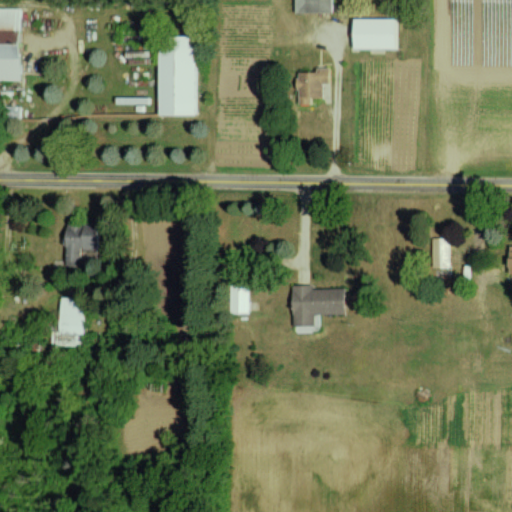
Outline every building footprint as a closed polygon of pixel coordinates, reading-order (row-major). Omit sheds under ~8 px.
[(0,7),(0,80),(26,80),(26,8),(0,7)] [(402,19),(360,18),(360,48),(402,49),(402,19)] [(200,114),(200,43),(163,42),(163,114),(200,114)] [(302,72),(303,105),(315,105),(315,98),(327,97),(327,83),(335,83),(335,67),(321,68),(321,72),(302,72)] [(69,263),(84,264),(85,249),(102,249),(103,226),(70,226),(69,263)] [(435,238),(435,267),(452,267),(452,238),(435,238)] [(319,326),(319,314),(350,314),(349,288),(315,289),(315,284),(296,285),(297,326),(319,326)] [(251,313),(251,287),(236,286),(235,313),(251,313)] [(85,345),(86,298),(63,298),(62,332),(53,331),(52,344),(85,345)]
